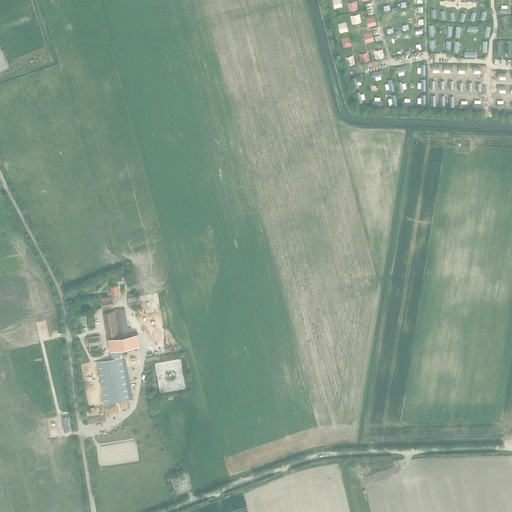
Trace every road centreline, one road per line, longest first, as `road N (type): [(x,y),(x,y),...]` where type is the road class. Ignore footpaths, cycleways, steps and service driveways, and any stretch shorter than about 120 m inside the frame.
road 1 (unclassified): [(162,511),(321,455),(511,447)]
road 2 (unclassified): [(93,511),(63,303),(0,176)]
